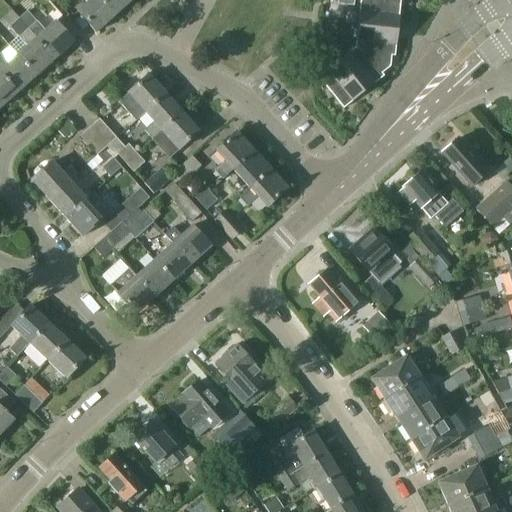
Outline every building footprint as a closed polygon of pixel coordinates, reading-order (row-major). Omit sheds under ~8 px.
[(83,0),(87,4),(77,12),(96,33),(115,17),(99,0),(83,0)] [(99,0),(115,17),(133,0),(132,0),(99,0)] [(397,28),(399,5),(359,1),(357,24),(397,28)] [(35,78),(54,61),(35,40),(27,31),(18,20),(9,28),(16,36),(6,45),(16,57),(35,78)] [(35,40),(54,61),(73,44),(54,23),(35,40)] [(357,24),(354,47),(389,66),(389,65),(388,65),(389,55),(394,56),(397,28),(357,24)] [(331,52),(324,44),(318,50),(325,58),(331,52)] [(389,66),(354,47),(336,62),(361,93),(383,76),(380,72),(387,66),(389,67),(389,66)] [(0,75),(16,94),(35,78),(16,57),(7,65),(0,57),(0,75)] [(343,108),(361,93),(336,62),(318,77),(343,108)] [(0,108),(16,94),(0,75),(0,108)] [(148,76),(128,94),(118,102),(134,121),(144,112),(164,94),(148,76)] [(181,113),(164,94),(144,112),(154,124),(145,132),(152,140),(181,113)] [(199,132),(181,113),(152,140),(169,158),(199,132)] [(99,120),(90,128),(107,147),(116,139),(99,120)] [(107,147),(90,128),(80,137),(97,156),(107,147)] [(216,151),(224,160),(213,169),(223,179),(233,170),(253,152),(236,133),(216,151)] [(458,140),(442,155),(460,176),(461,175),(472,188),(488,174),(482,168),(476,161),(477,161),(458,140)] [(117,155),(125,164),(136,154),(127,145),(117,155)] [(250,189),(270,170),(253,152),(233,170),(250,189)] [(144,163),(136,154),(125,164),(133,172),(144,163)] [(191,156),(172,173),(181,182),(200,166),(191,156)] [(113,159),(102,168),(110,177),(121,168),(113,159)] [(31,181),(48,200),(68,181),(74,176),(67,168),(61,173),(52,163),(31,181)] [(270,170),(250,189),(240,198),(248,207),(258,198),(266,207),(287,189),(270,170)] [(403,190),(398,195),(408,206),(413,202),(420,209),(421,209),(427,216),(443,203),(437,195),(438,194),(420,174),(402,189),(403,190)] [(161,187),(152,177),(144,184),(143,185),(153,195),(161,187)] [(48,200),(65,218),(85,200),(68,181),(48,200)] [(511,188),(506,181),(475,209),(493,229),(511,211),(511,188)] [(190,193),(198,201),(209,192),(200,183),(190,193)] [(173,184),(164,193),(181,211),(190,203),(173,184)] [(140,189),(121,206),(130,215),(149,198),(140,189)] [(217,201),(209,192),(198,201),(206,210),(217,201)] [(85,200),(65,218),(82,237),(102,219),(93,209),(100,202),(93,193),(85,200)] [(134,219),(144,230),(153,222),(143,211),(134,219)] [(224,211),(214,220),(231,238),(241,230),(224,211)] [(121,223),(111,232),(120,242),(120,243),(131,234),(125,227),(121,223)] [(191,227),(181,236),(173,228),(164,236),(172,245),(190,265),(210,247),(191,227)] [(417,227),(405,238),(423,258),(435,248),(417,227)] [(372,231),(349,251),(379,284),(397,267),(396,267),(405,259),(394,247),(389,251),(372,231)] [(102,258),(111,250),(102,240),(93,248),(102,258)] [(190,265),(172,245),(153,261),(172,282),(190,265)] [(153,298),(172,282),(153,261),(135,278),(153,298)] [(135,314),(153,298),(135,278),(127,269),(109,286),(135,314)] [(327,270),(308,286),(318,299),(312,304),(322,316),(326,313),(334,322),(358,302),(340,280),(338,283),(327,270)] [(393,301),(379,284),(368,272),(365,270),(357,278),(385,309),(393,301)] [(459,314),(482,307),(479,296),(456,302),(459,314)] [(21,337),(8,350),(17,357),(29,344),(48,324),(30,306),(23,313),(10,327),(21,337)] [(482,307),(459,314),(462,325),(485,319),(482,307)] [(378,313),(363,327),(375,340),(390,326),(378,313)] [(494,321),(497,332),(511,327),(509,317),(494,321)] [(497,332),(494,321),(480,325),(483,336),(497,332)] [(48,324),(29,344),(48,362),(67,341),(48,324)] [(455,331),(441,338),(451,356),(465,348),(455,331)] [(67,341),(48,362),(65,379),(85,358),(67,341)] [(237,346),(216,365),(232,382),(243,373),(250,381),(252,379),(255,382),(260,378),(257,375),(259,373),(252,365),(253,364),(237,346)] [(371,378),(385,400),(420,377),(405,356),(371,378)] [(7,368),(0,374),(0,381),(6,387),(16,377),(7,368)] [(451,377),(457,387),(470,379),(464,369),(451,377)] [(420,377),(385,400),(398,420),(433,397),(420,377)] [(457,387),(451,377),(439,385),(445,395),(457,387)] [(198,381),(182,395),(185,398),(171,410),(187,429),(201,417),(211,429),(224,417),(214,405),(217,403),(198,381)] [(24,387),(15,396),(34,414),(43,404),(24,387)] [(398,420),(412,441),(446,419),(433,397),(398,420)] [(285,403),(267,418),(276,429),(294,413),(285,403)] [(0,406),(0,435),(15,420),(0,406)] [(446,419),(412,441),(424,460),(458,437),(446,419)] [(474,447),(495,436),(508,430),(504,421),(490,427),(489,426),(468,437),(474,447)] [(151,422),(133,439),(155,463),(164,455),(172,464),(181,457),(172,447),(173,447),(151,422)] [(285,459),(291,460),(275,470),(281,480),(325,452),(312,431),(282,450),(285,455),(285,459)] [(495,436),(474,447),(479,458),(501,447),(495,436)] [(339,473),(325,452),(281,480),(287,490),(309,476),(316,487),(339,473)] [(115,455),(99,469),(111,482),(108,484),(118,494),(121,492),(132,505),(147,491),(142,486),(143,486),(115,455)] [(196,458),(186,466),(202,484),(212,476),(196,458)] [(438,482),(448,506),(486,489),(476,465),(438,482)] [(339,473),(316,487),(330,509),(352,495),(339,473)] [(448,506),(450,511),(494,511),(496,511),(486,489),(448,506)] [(96,511),(77,490),(58,507),(62,511),(96,511)] [(330,509),(324,511),(362,511),(352,495),(330,509)]
